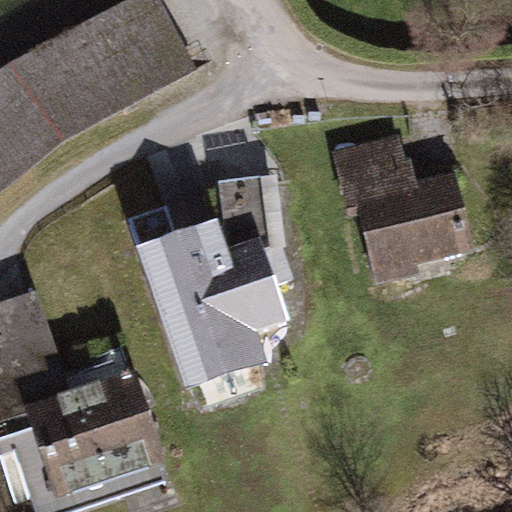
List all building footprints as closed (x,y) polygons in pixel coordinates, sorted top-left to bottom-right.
[(0,0),(0,12),(37,0),(0,0)] [(0,217),(69,161),(206,89),(158,3),(0,87),(0,217)] [(418,156),(374,167),(402,283),(484,263),(464,182),(427,191),(418,156)] [(227,183),(230,253),(286,250),(283,181),(227,183)] [(271,261),(155,298),(191,407),(265,384),(259,364),(300,351),(271,261)] [(44,295),(0,305),(0,314),(6,341),(0,342),(0,419),(70,402),(44,295)] [(100,511),(171,491),(143,397),(35,429),(60,511),(100,511)]
